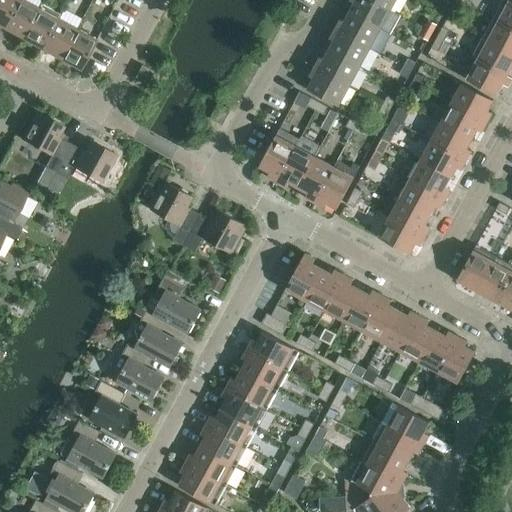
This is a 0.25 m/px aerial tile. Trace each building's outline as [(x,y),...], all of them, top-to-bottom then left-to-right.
[(0,0),(0,26),(3,28),(18,0),(0,0)] [(22,38),(38,9),(20,0),(18,0),(3,28),(22,38)] [(350,0),(350,1),(355,3),(350,12),(381,29),(390,34),(400,14),(391,10),(372,0),(350,0)] [(372,0),(391,10),(396,0),(372,0)] [(457,0),(452,10),(459,14),(465,3),(458,0),(457,0)] [(499,22),(511,28),(511,3),(505,0),(503,0),(494,18),(500,20),(499,22)] [(38,9),(22,38),(41,48),(60,14),(41,4),(38,9)] [(60,59),(76,30),(68,26),(73,15),(62,9),(60,14),(41,48),(60,59)] [(345,22),(340,19),(335,29),(370,48),(381,29),(350,12),(345,22)] [(511,28),(499,22),(500,20),(494,18),(484,38),(511,53),(511,28)] [(437,25),(430,21),(426,29),(433,32),(437,25)] [(450,31),(443,27),(437,37),(444,41),(450,31)] [(330,38),(334,41),(329,51),(360,67),(370,48),(335,29),(330,38)] [(421,37),(428,41),(433,32),(426,29),(421,37)] [(80,70),(96,41),(76,30),(60,59),(80,70)] [(431,48),(438,52),(444,41),(437,37),(431,48)] [(473,58),(478,61),(479,59),(507,75),(511,66),(511,53),(484,38),(473,58)] [(324,60),(320,58),(314,67),(350,86),(360,67),(329,51),(324,60)] [(416,63),(409,59),(405,67),(412,71),(416,63)] [(496,95),(502,84),(508,88),(511,81),(511,77),(507,75),(479,59),(478,61),(468,80),(496,95)] [(134,78),(146,85),(153,71),(142,65),(134,78)] [(308,89),(339,106),(350,86),(314,67),(309,76),(314,79),(308,89)] [(401,75),(408,79),(412,71),(405,67),(401,75)] [(424,78),(417,74),(413,82),(420,86),(424,78)] [(408,90),(415,94),(420,86),(413,82),(408,90)] [(494,100),(463,84),(452,104),(487,123),(492,113),(488,111),(494,100)] [(396,101),(388,97),(384,105),(391,109),(396,101)] [(312,98),(308,106),(316,111),(320,103),(312,98)] [(324,115),(328,107),(320,103),(316,111),(324,115)] [(222,126),(229,113),(230,111),(218,104),(210,119),(222,126)] [(478,130),(482,132),(487,123),(452,104),(442,123),(472,139),(478,130)] [(380,113),(387,117),(391,109),(384,105),(380,113)] [(36,112),(21,139),(51,156),(48,161),(45,168),(55,174),(71,144),(58,137),(64,127),(36,112)] [(403,116),(396,112),(392,120),(399,124),(403,116)] [(350,119),(346,127),(354,131),(358,123),(350,119)] [(325,120),(319,130),(327,134),(333,124),(325,120)] [(388,128),(395,132),(399,124),(392,120),(388,128)] [(362,136),(366,128),(358,123),(354,131),(362,136)] [(472,151),(467,149),(472,139),(442,123),(431,141),(467,161),(472,151)] [(259,167),(270,172),(268,177),(277,182),(296,147),(300,140),(280,129),(259,167)] [(296,147),(277,182),(286,187),(289,183),(298,188),(315,157),(321,147),(302,136),(300,140),(296,147)] [(71,144),(55,174),(66,179),(73,167),(103,184),(118,156),(90,141),(84,151),(71,144)] [(457,168),(461,170),(467,161),(431,141),(421,160),(452,177),(457,168)] [(383,154),(376,150),(371,158),(378,162),(383,154)] [(308,193),(306,197),(315,203),(334,167),(315,157),(298,188),(308,193)] [(367,166),(374,170),(378,162),(371,158),(367,166)] [(324,208),(327,203),(337,209),(360,167),(354,164),(352,168),(338,160),(334,167),(315,203),(324,208)] [(451,189),(447,187),(452,177),(421,160),(411,179),(446,199),(451,189)] [(160,165),(151,181),(163,188),(166,182),(167,182),(172,172),(160,165)] [(436,206),(441,208),(446,199),(411,179),(403,175),(392,194),(400,198),(431,215),(436,206)] [(0,217),(0,230),(6,234),(17,240),(22,229),(12,223),(28,193),(11,184),(10,186),(0,181),(0,217)] [(175,238),(174,240),(184,246),(189,237),(201,215),(188,208),(194,197),(167,182),(166,182),(163,188),(151,210),(170,220),(167,226),(169,235),(175,238)] [(362,192),(355,188),(351,196),(358,200),(362,192)] [(347,204),(354,208),(358,200),(351,196),(347,204)] [(431,227),(426,225),(431,215),(400,198),(390,217),(425,237),(431,227)] [(496,209),(507,215),(511,208),(500,202),(496,209)] [(189,237),(184,246),(195,251),(200,243),(203,238),(232,254),(248,226),(220,211),(214,222),(201,215),(189,237)] [(379,237),(410,254),(416,244),(420,246),(425,237),(390,217),(379,237)] [(476,246),(458,280),(478,291),(496,257),(476,246)] [(305,254),(286,289),(306,300),(323,269),(313,264),(316,260),(305,254)] [(511,265),(496,257),(478,291),(496,301),(511,272),(511,265)] [(169,269),(165,276),(186,288),(190,280),(169,269)] [(335,270),(332,274),(323,269),(306,300),(325,311),(344,275),(335,270)] [(511,272),(496,301),(511,309),(511,272)] [(219,291),(226,279),(215,273),(208,285),(219,291)] [(351,285),(354,280),(344,275),(325,311),(344,321),(361,290),(351,285)] [(152,294),(145,308),(147,309),(154,313),(154,314),(168,322),(167,322),(189,334),(202,311),(180,299),(186,288),(165,276),(155,295),(152,294)] [(373,291),(370,295),(361,290),(344,321),(363,331),(382,296),(373,291)] [(389,305),(391,301),(382,296),(363,331),(382,342),(398,310),(389,305)] [(136,347),(135,348),(149,355),(149,356),(171,367),(183,344),(162,332),(167,322),(168,322),(154,314),(154,313),(147,309),(136,330),(139,340),(136,347)] [(411,311),(408,316),(398,310),(382,342),(401,352),(420,316),(411,311)] [(262,324),(283,336),(288,325),(267,314),(262,324)] [(103,315),(98,325),(108,331),(114,321),(103,315)] [(427,326),(429,321),(420,316),(401,352),(420,362),(436,331),(427,326)] [(97,327),(92,337),(102,343),(108,332),(97,327)] [(448,332),(446,336),(436,331),(420,362),(439,373),(458,337),(448,332)] [(299,351),(263,332),(257,342),(253,340),(248,349),(288,371),(299,351)] [(301,335),(297,343),(305,348),(309,339),(301,335)] [(465,347),(467,342),(458,337),(439,373),(459,383),(475,352),(465,347)] [(312,352),(317,344),(309,339),(305,348),(312,352)] [(135,347),(128,343),(122,356),(129,360),(117,382),(152,401),(165,378),(143,366),(149,356),(149,355),(135,348),(135,347)] [(243,359),(247,361),(242,371),(278,390),(288,371),(248,349),(243,359)] [(339,356),(335,364),(343,368),(347,360),(339,356)] [(351,373),(355,365),(347,360),(343,368),(351,373)] [(237,380),(232,378),(227,387),(268,409),(278,390),(242,371),(237,380)] [(91,374),(85,384),(96,390),(101,381),(101,380),(91,374)] [(377,376),(373,385),(380,389),(385,381),(377,376)] [(126,438),(138,415),(120,405),(126,394),(101,381),(96,390),(95,393),(102,396),(90,419),(126,438)] [(388,393),(393,385),(385,381),(380,389),(388,393)] [(335,387),(327,382),(323,390),(331,394),(335,387)] [(222,397),(226,399),(221,409),(257,428),(268,409),(227,387),(222,397)] [(348,394),(340,389),(336,397),(344,402),(348,394)] [(318,398),(326,402),(331,394),(323,390),(318,398)] [(416,395),(411,405),(417,409),(423,398),(416,395)] [(332,405),(340,410),(344,402),(336,397),(332,405)] [(438,420),(444,410),(423,398),(417,409),(438,420)] [(429,436),(424,433),(430,423),(394,403),(383,423),(424,445),(429,436)] [(66,414),(54,407),(49,418),(57,423),(61,422),(66,414)] [(216,418),(212,416),(206,425),(247,447),(257,428),(221,409),(216,418)] [(104,478),(117,455),(95,443),(101,432),(80,420),(61,455),(104,478)] [(314,424),(306,420),(302,428),(310,432),(314,424)] [(414,452),(418,454),(424,445),(383,423),(373,442),(409,462),(414,452)] [(201,435),(206,437),(201,447),(237,466),(247,447),(206,425),(201,435)] [(324,440),(328,432),(320,427),(315,435),(324,440)] [(298,436),(292,437),(288,445),(292,447),(300,451),(310,432),(302,428),(298,436)] [(328,442),(324,440),(315,435),(308,450),(321,457),(328,442)] [(408,474),(404,471),(409,462),(373,442),(362,461),(403,483),(408,474)] [(195,456),(191,454),(186,463),(227,485),(237,466),(201,447),(195,456)] [(292,447),(281,466),(290,470),(300,451),(292,447)] [(58,460),(40,494),(72,511),(85,511),(95,494),(73,483),(79,472),(58,460)] [(352,480),(346,480),(348,496),(363,494),(398,492),(403,483),(362,461),(352,480)] [(181,473),(185,475),(180,486),(216,505),(227,485),(186,463),(181,473)] [(277,474),(271,485),(279,489),(285,478),(290,470),(281,466),(277,474)] [(265,496),(261,504),(269,508),(273,500),(279,489),(271,485),(265,496)] [(171,501),(167,499),(161,508),(167,511),(211,511),(213,510),(177,491),(171,501)] [(355,511),(388,511),(404,500),(398,492),(363,494),(348,496),(349,511),(355,511)] [(36,500),(30,511),(57,511),(58,511),(36,500)] [(406,511),(407,511),(411,509),(404,500),(388,511),(406,511)]
